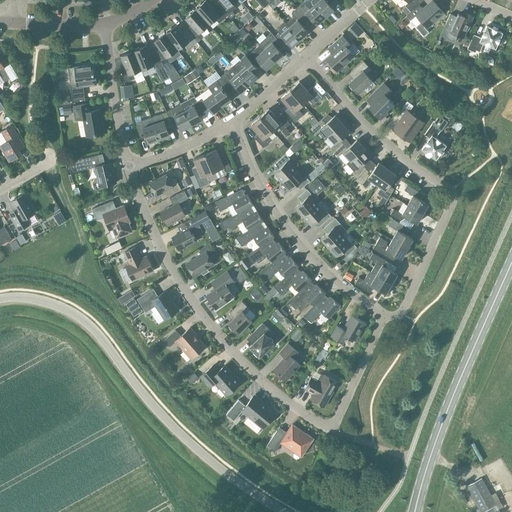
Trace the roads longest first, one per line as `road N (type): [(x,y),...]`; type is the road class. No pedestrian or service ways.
road 1 (unclassified): [(0,299),(48,301),(88,326),(155,410),(282,511)]
road 2 (residential): [(383,315),(395,319),(452,198),(368,130),(306,57)]
road 3 (residential): [(330,428),(301,411),(198,312),(170,271),(129,166)]
road 4 (secondary): [(414,511),(511,265)]
road 5 (residential): [(383,315),(339,285),(268,201),(234,119)]
road 6 (residential): [(129,166),(105,27)]
road 7 (residential): [(330,428),(383,315)]
